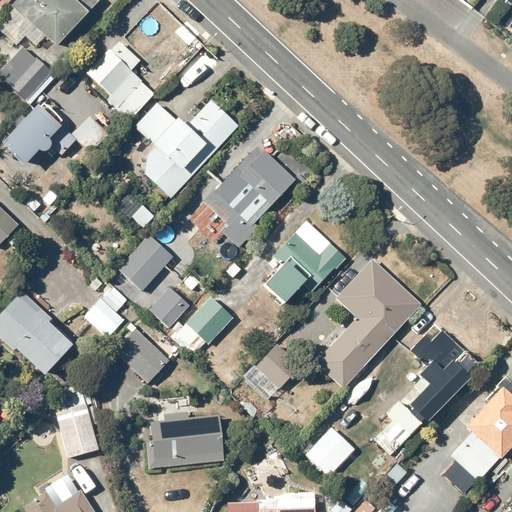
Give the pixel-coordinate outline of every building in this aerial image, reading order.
[(103,0),(102,0),(20,0),(13,7),(59,49),(103,0)] [(188,48),(175,36),(158,55),(170,67),(188,48)] [(139,60),(120,44),(113,51),(110,48),(86,75),(111,97),(107,101),(131,121),(153,96),(127,74),(139,60)] [(51,73),(23,47),(0,72),(0,76),(27,100),(51,73)] [(178,121),(160,103),(135,129),(154,148),(148,155),(146,176),(172,201),(242,129),(214,102),(192,124),(178,121)] [(38,105),(2,144),(27,167),(40,154),(45,154),(51,152),(53,148),(65,159),(79,144),(38,105)] [(301,179),(260,143),(205,204),(231,227),(224,234),(240,248),(301,179)] [(158,216),(135,194),(124,206),(146,228),(158,216)] [(0,211),(0,253),(21,232),(0,211)] [(349,258),(308,220),(273,257),(285,269),(267,288),(287,307),(308,284),(317,292),(349,258)] [(173,260),(150,240),(119,272),(142,293),(173,260)] [(422,307),(374,260),(335,300),(355,321),(316,360),(343,387),(422,307)] [(129,301),(115,287),(85,317),(108,339),(125,321),(117,313),(129,301)] [(191,308),(170,289),(149,311),(170,330),(191,308)] [(24,293),(0,319),(0,337),(47,380),(76,347),(52,326),(55,321),(24,293)] [(235,319),(212,298),(187,325),(210,346),(235,319)] [(429,384),(411,403),(430,421),(472,376),(456,361),(464,352),(437,327),(414,352),(428,365),(420,375),(429,384)] [(170,361),(136,331),(116,353),(149,384),(170,361)] [(299,365),(279,346),(260,367),(280,386),(299,365)] [(374,390),(361,377),(325,415),(338,428),(374,390)] [(481,480),(511,444),(511,380),(509,378),(466,427),(473,433),(453,456),(481,480)] [(375,439),(393,456),(425,424),(402,401),(388,415),(394,421),(375,439)] [(92,407),(55,413),(63,460),(100,454),(92,407)] [(225,458),(218,409),(137,420),(144,469),(225,458)] [(356,449),(333,429),(308,457),(330,477),(356,449)] [(50,486),(21,504),(25,511),(92,511),(78,489),(59,501),(50,486)] [(326,506),(332,511),(384,511),(387,509),(362,487),(353,497),(343,487),(326,506)] [(319,511),(318,496),(276,498),(276,508),(244,510),(244,511),(319,511)]
